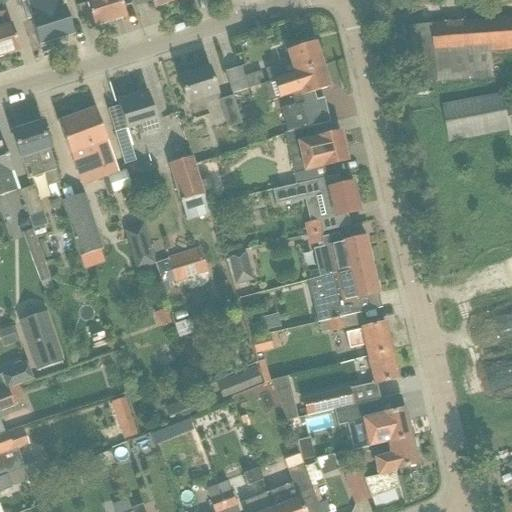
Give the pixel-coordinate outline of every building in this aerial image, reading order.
[(31,19),(33,26),(39,45),(71,35),(63,8),(61,9),(58,0),(44,0),(49,13),(31,19)] [(85,0),(86,1),(85,1),(93,28),(125,18),(119,0),(85,0)] [(149,0),(152,9),(180,0),(149,0)] [(0,57),(19,52),(11,25),(10,25),(6,12),(0,14),(0,57)] [(511,18),(410,26),(415,84),(493,77),(491,51),(511,48),(511,18)] [(265,71),(269,83),(273,81),(322,65),(315,43),(286,52),(289,63),(265,71)] [(329,88),(322,65),(273,81),(279,99),(299,92),(300,97),(310,94),(329,88)] [(225,72),(231,91),(232,95),(264,84),(260,72),(244,78),(240,67),(225,72)] [(203,101),(217,96),(208,69),(178,78),(192,122),(208,116),(203,101)] [(120,115),(109,118),(116,142),(119,150),(131,147),(129,138),(126,130),(139,126),(142,135),(158,130),(147,91),(116,101),(120,115)] [(442,106),(449,142),(508,131),(510,137),(511,136),(511,98),(503,100),(502,95),(442,106)] [(241,123),(235,104),(232,97),(219,101),(228,128),(241,123)] [(281,110),(288,133),(308,128),(310,127),(303,103),(281,110)] [(94,109),(76,116),(99,179),(107,176),(117,173),(94,109)] [(99,179),(76,116),(58,122),(81,186),(99,179)] [(11,133),(17,152),(26,180),(45,174),(48,186),(59,183),(48,150),(40,124),(11,133)] [(308,128),(288,133),(284,134),(294,174),(308,171),(323,167),(346,161),(340,133),(310,140),(308,128)] [(2,141),(0,141),(0,197),(17,192),(10,172),(12,172),(2,141)] [(201,193),(197,178),(190,158),(169,164),(180,202),(202,196),(201,193)] [(117,173),(107,176),(113,193),(130,187),(124,170),(117,173)] [(359,212),(352,183),(340,186),(338,175),(271,191),(275,205),(291,202),(292,204),(307,198),(313,197),(312,194),(318,193),(325,220),(359,212)] [(205,176),(197,178),(201,193),(209,191),(211,187),(209,178),(205,176)] [(19,191),(28,217),(42,212),(33,186),(19,191)] [(100,251),(102,250),(83,194),(61,201),(80,258),(84,270),(104,263),(100,251)] [(23,220),(20,226),(22,230),(31,227),(28,218),(23,220)] [(321,234),(319,222),(304,225),(307,237),(321,234)] [(143,228),(126,233),(137,270),(154,264),(143,228)] [(32,230),(22,234),(40,282),(48,279),(50,278),(32,230)] [(313,250),(319,278),(347,271),(371,266),(364,238),(340,244),(338,234),(320,238),(322,248),(313,250)] [(167,255),(174,281),(205,272),(199,251),(183,256),(181,251),(167,255)] [(234,281),(250,277),(245,255),(228,259),(234,281)] [(326,321),(361,313),(358,298),(377,294),(371,266),(347,271),(319,278),(324,300),(313,302),(318,323),(319,323),(326,321)] [(48,279),(40,282),(44,293),(52,290),(48,279)] [(361,313),(326,321),(329,332),(329,333),(364,325),(361,313)] [(19,323),(36,372),(62,363),(45,314),(19,323)] [(261,324),(252,326),(253,334),(280,328),(277,315),(260,319),(261,324)] [(171,325),(175,340),(191,334),(187,320),(171,325)] [(326,321),(319,323),(321,334),(329,332),(326,321)] [(365,346),(367,357),(391,352),(384,324),(361,330),(361,331),(345,334),(349,350),(365,346)] [(10,326),(0,330),(0,333),(5,346),(16,342),(10,326)] [(397,380),(391,352),(367,357),(354,360),(360,388),(397,380)] [(19,363),(13,365),(11,369),(12,371),(0,375),(0,376),(5,390),(33,380),(27,365),(23,366),(23,364),(19,363)] [(215,385),(193,394),(200,411),(222,402),(215,385)] [(353,406),(349,388),(303,400),(307,417),(353,406)] [(0,392),(0,412),(13,407),(7,390),(0,392)] [(111,403),(123,440),(136,436),(124,399),(111,403)] [(383,431),(386,443),(410,438),(404,410),(379,416),(378,412),(387,410),(385,399),(334,411),(335,411),(291,421),(293,434),(302,432),(301,429),(349,419),(365,415),(369,434),(383,431)] [(0,478),(25,470),(24,467),(24,468),(17,450),(28,446),(22,428),(0,436),(0,478)] [(410,438),(386,443),(389,454),(372,458),(377,476),(364,479),(361,472),(345,478),(355,505),(398,488),(394,471),(417,465),(410,438)] [(292,484),(265,494),(272,511),(302,511),(297,495),(312,490),(304,469),(303,469),(302,465),(298,453),(283,458),(287,471),(292,484)] [(45,472),(41,461),(24,467),(25,470),(28,478),(45,472)] [(317,464),(304,469),(312,490),(324,485),(317,464)] [(243,475),(247,487),(262,481),(257,469),(243,475)] [(0,478),(0,493),(11,489),(11,487),(28,481),(28,480),(29,480),(28,478),(25,470),(0,478)] [(43,475),(32,485),(42,495),(52,485),(43,475)] [(225,482),(216,485),(225,511),(238,511),(236,507),(235,507),(225,482)] [(225,511),(216,485),(205,490),(214,511),(225,511)] [(272,511),(265,494),(240,503),(243,511),(272,511)] [(329,511),(326,502),(317,505),(320,511),(329,511)]
